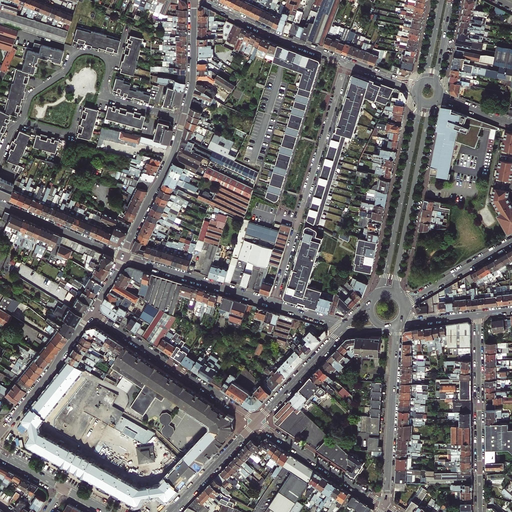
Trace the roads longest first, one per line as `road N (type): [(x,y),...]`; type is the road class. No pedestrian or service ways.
road 1 (residential): [(272,303),(346,62)]
road 2 (residential): [(181,117),(109,96),(110,59),(82,50),(31,93),(21,119)]
road 3 (secondary): [(418,97),(390,256),(375,295)]
road 4 (secondary): [(401,298),(396,273),(435,100)]
road 5 (residential): [(256,421),(91,311)]
road 6 (secondary): [(395,325),(383,505)]
road 7 (residential): [(479,511),(478,337)]
road 8 (unknown): [(389,78),(329,230)]
road 9 (residential): [(201,0),(346,62)]
road 10 (tertiary): [(122,256),(272,303)]
road 11 (residential): [(256,421),(383,505)]
road 12 (tertiary): [(91,311),(3,429)]
road 13 (tertiary): [(122,256),(0,203)]
road 14 (residential): [(403,302),(511,240)]
road 15 (secondary): [(170,511),(256,421)]
